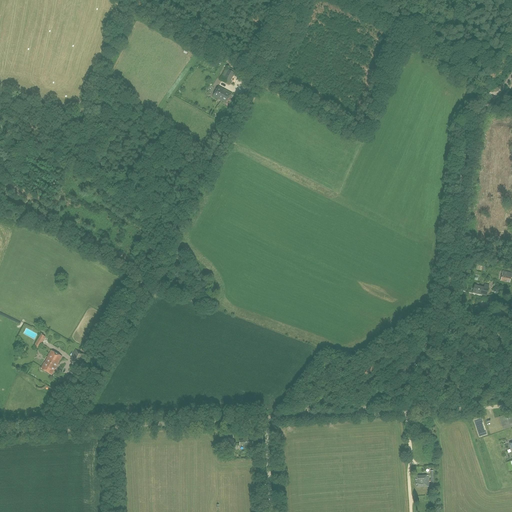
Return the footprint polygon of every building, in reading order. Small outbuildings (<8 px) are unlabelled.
[(220,79),(229,84),(235,72),(226,68),(220,79)] [(225,103),(231,94),(219,87),(213,97),(218,99),(219,98),(221,100),(220,101),(225,103)] [(511,274),(502,272),(500,281),(509,283),(510,279),(511,279),(511,274)] [(484,287),(474,285),(472,293),(486,296),(488,288),(489,285),(485,284),(484,287)] [(41,334),(34,345),(33,349),(37,352),(39,348),(45,337),(41,334)] [(76,349),(71,358),(80,363),(85,354),(76,349)] [(52,375),(62,357),(51,351),(47,357),(49,358),(45,364),(44,363),(41,369),(52,375)] [(508,415),(498,418),(501,428),(511,424),(508,415)] [(248,437),(243,437),(244,441),(240,441),(240,445),(244,445),(244,449),(248,449),(248,445),(252,445),(252,440),(248,441),(248,437)]
